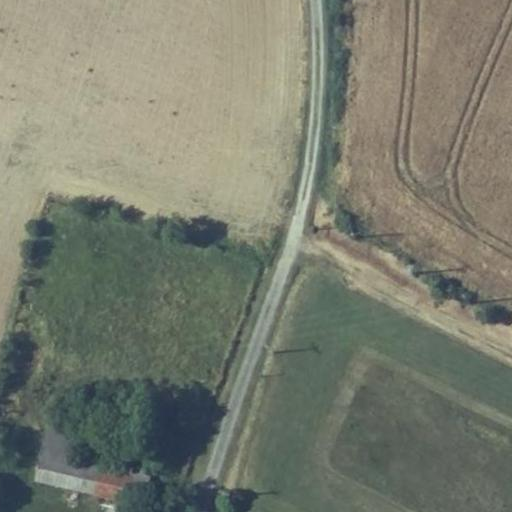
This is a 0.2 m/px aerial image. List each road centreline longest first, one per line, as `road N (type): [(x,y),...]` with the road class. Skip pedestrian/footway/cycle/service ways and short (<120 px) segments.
road 1 (unclassified): [(316,0),(315,121),(295,241),(198,511)]
road 2 (track): [(295,241),(511,350)]
